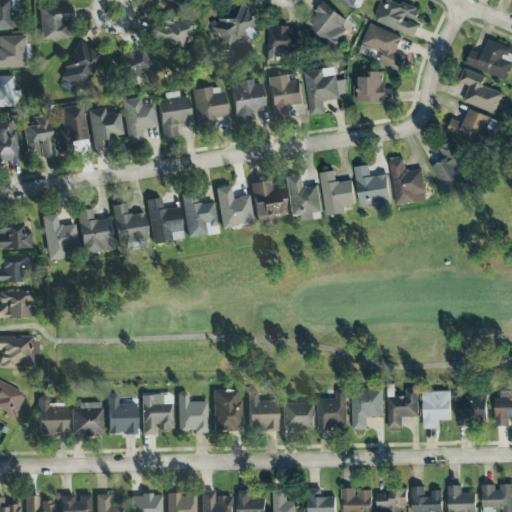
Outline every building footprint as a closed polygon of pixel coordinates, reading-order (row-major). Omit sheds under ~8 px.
[(18,0),(0,0),(0,30),(11,30),(11,11),(18,11),(18,0)] [(334,0),(352,8),(355,0),(334,0)] [(414,38),(420,24),(415,22),(420,11),(393,0),(382,0),(374,22),(414,38)] [(346,20),(322,2),(304,25),(333,48),(347,31),(341,27),(346,20)] [(256,26),(247,4),(210,18),(223,50),(256,36),(253,27),(256,26)] [(40,40),(67,39),(66,22),(72,21),(71,8),(39,9),(40,40)] [(195,23),(160,12),(152,39),(186,50),(195,23)] [(361,44),(383,53),(379,62),(399,71),(405,56),(396,52),(402,37),(369,24),(361,44)] [(267,62),(274,61),(274,52),(297,52),(297,27),(266,27),(267,62)] [(0,68),(24,67),(24,59),(28,59),(27,45),(24,45),(24,36),(0,36),(0,68)] [(470,51),(465,67),(507,79),(511,63),(511,49),(486,42),(483,54),(470,51)] [(59,80),(84,91),(102,55),(76,43),(59,80)] [(152,67),(136,44),(113,60),(129,83),(152,67)] [(303,72),(309,116),(325,114),(323,101),(339,99),(339,94),(346,93),(344,80),(336,81),(334,67),(303,72)] [(485,77),(463,69),(458,82),(468,86),(462,102),(495,114),(502,93),(482,85),(485,77)] [(392,103),(392,89),(383,88),(383,72),(358,71),(358,85),(353,85),(353,102),(392,103)] [(13,76),(0,76),(0,107),(14,107),(13,76)] [(288,119),(287,106),(302,104),(299,81),(287,82),(287,76),(268,78),(272,121),(288,119)] [(231,85),(235,124),(249,123),(248,113),(264,111),(261,84),(253,85),(252,82),(231,85)] [(226,117),(221,86),(192,91),(197,122),(226,117)] [(187,96),(178,97),(178,92),(163,94),(164,100),(157,100),(161,139),(177,138),(175,124),(190,123),(187,96)] [(121,101),(127,145),(142,143),(141,130),(156,128),(153,102),(140,104),(139,98),(121,101)] [(60,109),(63,132),(54,133),(57,154),(77,151),(75,141),(86,140),(82,106),(60,109)] [(92,150),(110,148),(108,137),(122,135),(118,113),(105,115),(104,108),(86,111),(92,150)] [(451,119),(446,134),(487,148),(496,120),(467,110),(463,123),(451,119)] [(23,127),(26,157),(39,155),(39,159),(53,157),(48,116),(35,117),(36,126),(23,127)] [(0,162),(18,161),(13,120),(0,121),(0,162)] [(462,161),(451,140),(439,147),(445,159),(431,166),(448,196),(468,185),(456,164),(462,161)] [(422,169),(405,171),(403,159),(389,161),(394,205),(425,202),(422,169)] [(354,167),(359,205),(390,202),(386,175),(370,176),(369,165),(354,167)] [(344,213),(344,206),(355,204),(351,180),(336,182),(334,171),(319,173),(325,216),(344,213)] [(285,178),(289,217),(298,216),(298,221),(321,219),(318,185),(300,187),(299,176),(285,178)] [(250,184),(256,224),(273,221),(272,218),(285,216),(282,190),(271,191),(270,181),(250,184)] [(215,189),(220,229),(251,225),(248,196),(231,198),(230,187),(215,189)] [(182,239),(177,208),(162,210),(160,198),(145,201),(152,244),(182,239)] [(111,206),(116,244),(147,241),(143,213),(126,215),(125,204),(111,206)] [(77,211),(81,255),(112,252),(109,219),(92,221),(91,209),(77,211)] [(47,261),(67,258),(66,250),(77,249),(74,225),(57,227),(56,215),(41,217),(47,261)] [(30,233),(21,233),(20,222),(0,222),(0,249),(30,249),(30,233)] [(26,255),(0,255),(0,283),(26,283),(26,255)] [(0,292),(0,319),(27,319),(27,302),(31,302),(31,292),(0,292)] [(0,338),(0,368),(12,368),(12,367),(36,367),(36,338),(0,338)] [(23,391),(0,382),(0,413),(13,418),(23,391)] [(336,399),(317,399),(317,429),(347,429),(346,388),(336,389),(336,399)] [(352,430),(367,430),(367,416),(383,416),(382,388),(351,389),(352,430)] [(212,391),(213,432),(240,432),(239,390),(212,391)] [(277,430),(276,400),(257,401),(257,391),(247,391),(248,431),(277,430)] [(450,420),(450,391),(422,392),(422,429),(437,429),(437,420),(450,420)] [(486,425),(485,392),(457,393),(458,426),(486,425)] [(206,433),(205,402),(187,402),(187,393),(176,393),(177,430),(193,430),(193,434),(206,433)] [(511,419),(511,393),(495,393),(496,426),(509,426),(508,419),(511,419)] [(135,404),(117,405),(117,394),(105,395),(106,435),(136,435),(135,404)] [(171,430),(171,395),(149,396),(149,403),(141,403),(141,436),(155,435),(155,430),(171,430)] [(65,437),(66,404),(47,404),(47,397),(38,397),(37,436),(65,437)] [(70,409),(70,435),(101,434),(100,403),(78,403),(78,409),(70,409)] [(312,429),(312,404),(281,404),(282,430),(312,429)] [(511,511),(511,484),(497,484),(497,485),(481,485),(481,511),(495,511),(495,510),(502,510),(502,511),(511,511)] [(461,493),(461,486),(447,486),(447,511),(475,511),(475,493),(461,493)] [(441,511),(441,490),(427,490),(427,487),(411,487),(411,511),(441,511)] [(341,511),(371,511),(371,490),(354,490),(354,488),(341,489),(341,511)] [(335,511),(335,497),(321,497),(321,489),(306,489),(306,511),(335,511)] [(272,511),(297,511),(297,501),(287,501),(286,490),(272,490),(272,511)] [(265,511),(265,498),(250,499),(250,491),(236,491),(236,511),(265,511)] [(407,507),(406,491),(376,491),(376,511),(400,511),(400,507),(407,507)] [(231,511),(231,497),(214,498),(213,492),(199,492),(200,511),(231,511)] [(194,511),(194,495),(178,496),(178,494),(166,494),(166,511),(194,511)] [(59,496),(59,511),(90,511),(90,495),(75,496),(59,496)] [(108,495),(94,495),(94,511),(119,511),(119,506),(108,506),(108,495)] [(160,511),(160,496),(130,495),(129,511),(160,511)] [(51,511),(51,502),(38,502),(38,497),(24,497),(24,511),(51,511)] [(0,511),(19,511),(19,505),(3,505),(3,498),(0,498),(0,511)]
